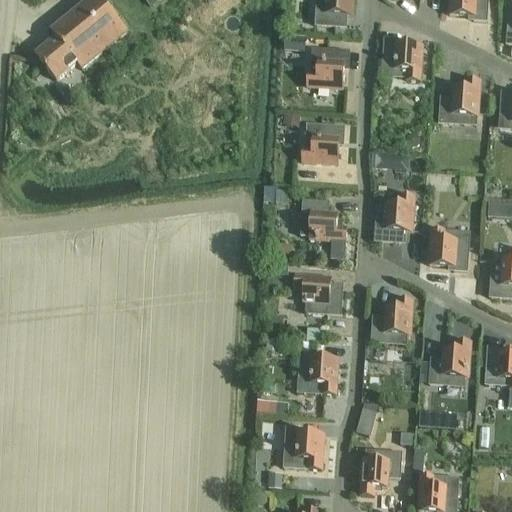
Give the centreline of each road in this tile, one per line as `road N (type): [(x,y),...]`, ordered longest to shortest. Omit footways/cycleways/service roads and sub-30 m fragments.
road 1 (residential): [(369,1),(363,262)]
road 2 (residential): [(363,262),(336,511)]
road 3 (residential): [(511,326),(363,262)]
road 4 (residential): [(369,1),(511,71)]
